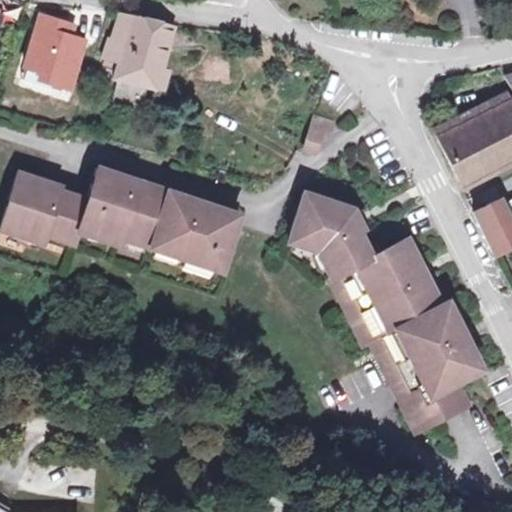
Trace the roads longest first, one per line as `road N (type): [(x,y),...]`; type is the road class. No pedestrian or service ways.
road 1 (residential): [(0,128),(257,201),(398,107)]
road 2 (residential): [(272,511),(153,450),(0,425)]
road 3 (residential): [(398,107),(511,332)]
road 4 (residential): [(233,19),(386,58)]
road 5 (residential): [(104,0),(233,19)]
road 6 (residential): [(386,58),(446,63),(511,53)]
